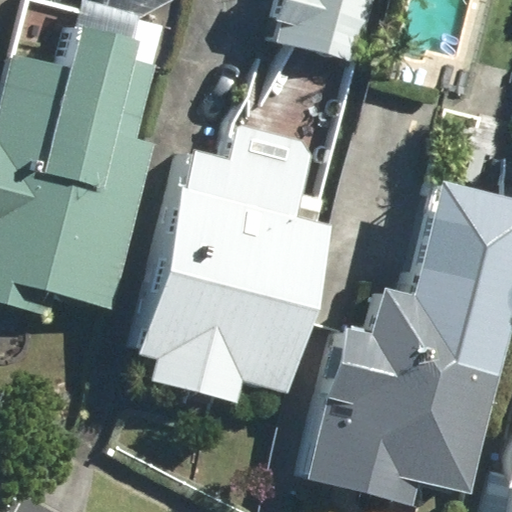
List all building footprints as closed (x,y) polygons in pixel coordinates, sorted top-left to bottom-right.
[(352,0),(256,0),(252,19),(271,24),(266,43),(335,61),(352,0)] [(45,69),(0,56),(0,309),(9,312),(15,289),(88,308),(131,141),(114,136),(134,61),(110,55),(114,40),(56,25),(45,69)] [(161,185),(155,184),(115,352),(134,356),(129,379),(222,400),(226,382),(270,392),(310,224),(275,215),(292,142),(214,123),(205,159),(169,151),(161,185)] [(351,331),(324,324),(287,477),(399,504),(404,481),(454,493),(511,254),(511,199),(423,178),(394,295),(362,287),(351,331)] [(511,511),(511,415),(498,412),(481,482),(496,486),(489,511),(511,511)]
